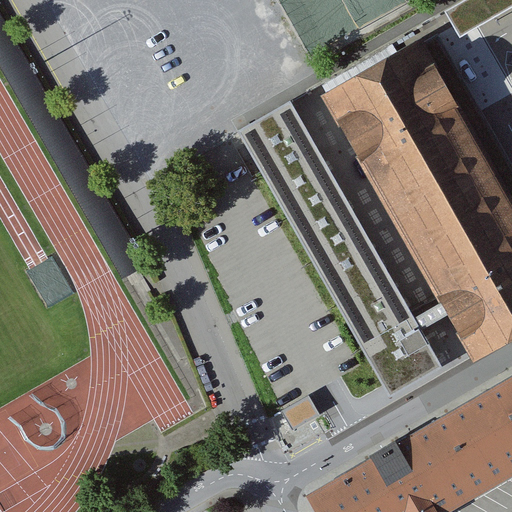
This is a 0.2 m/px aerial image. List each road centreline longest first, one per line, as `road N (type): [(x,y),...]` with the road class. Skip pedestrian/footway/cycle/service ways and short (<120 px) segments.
road 1 (residential): [(276,488),(511,355)]
road 2 (residential): [(163,511),(231,476),(276,488)]
